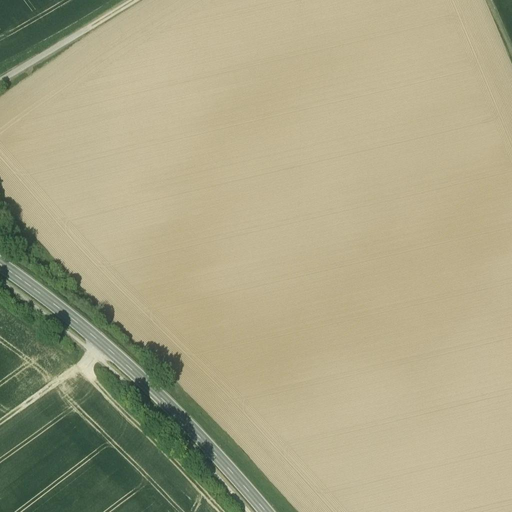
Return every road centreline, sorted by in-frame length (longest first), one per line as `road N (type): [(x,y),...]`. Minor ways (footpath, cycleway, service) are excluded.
road 1 (tertiary): [(265,511),(124,364),(0,265)]
road 2 (track): [(0,82),(133,0)]
road 3 (track): [(101,343),(0,423)]
